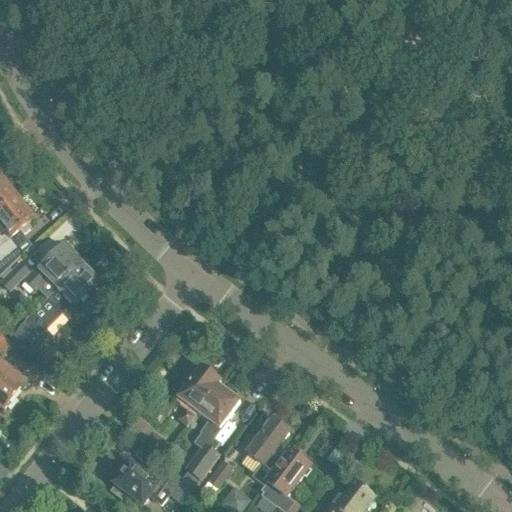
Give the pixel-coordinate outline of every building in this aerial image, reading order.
[(0,215),(17,201),(16,199),(19,197),(11,187),(8,189),(0,179),(0,215)] [(0,215),(0,278),(24,256),(20,251),(28,246),(20,236),(35,223),(27,213),(29,211),(21,201),(19,203),(17,201),(0,215)] [(32,277),(25,283),(36,295),(38,293),(47,303),(48,302),(59,291),(82,268),(64,251),(45,270),(42,267),(32,277)] [(13,292),(31,274),(22,265),(3,282),(13,292)] [(48,304),(30,322),(46,335),(63,318),(67,322),(69,323),(72,323),(75,323),(77,322),(96,302),(90,296),(99,286),(82,268),(59,291),(48,302),(47,303),(48,304)] [(30,322),(15,341),(20,344),(18,346),(29,355),(31,353),(35,357),(50,338),(46,335),(30,322)] [(0,356),(3,359),(13,346),(0,334),(0,356)] [(0,409),(5,413),(28,385),(0,363),(0,409)] [(189,387),(176,405),(187,413),(179,423),(188,430),(198,417),(199,417),(219,389),(222,386),(201,371),(199,373),(192,370),(184,380),(189,387)] [(199,441),(195,447),(202,452),(203,451),(211,456),(212,454),(217,448),(212,444),(241,405),(219,389),(199,417),(209,425),(201,436),(202,437),(199,441)] [(278,452),(289,436),(274,425),(249,457),(263,468),(254,480),(265,489),(267,486),(269,483),(274,477),(288,460),(278,452)] [(141,451),(141,452),(149,458),(161,467),(161,466),(172,452),(152,437),(144,447),(141,451)] [(202,452),(188,472),(201,482),(218,459),(212,454),(211,456),(203,451),(202,452)] [(269,483),(267,486),(265,489),(261,494),(264,496),(261,499),(277,511),(278,510),(279,511),(298,511),(301,509),(290,501),(289,503),(287,502),(310,471),(308,469),(311,466),(299,457),(297,461),(291,456),(290,458),(288,460),(274,477),(269,483)] [(208,485),(202,494),(210,500),(217,491),(219,492),(234,472),(223,464),(208,484),(208,485)] [(162,492),(129,467),(123,475),(120,473),(113,483),(115,485),(113,487),(115,489),(112,494),(122,502),(126,497),(142,509),(150,498),(163,508),(170,498),(185,509),(198,493),(175,475),(162,492)] [(368,511),(376,502),(354,486),(336,510),(332,507),(328,511),(368,511)] [(233,493),(222,507),(228,511),(245,511),(250,506),(233,493)]
